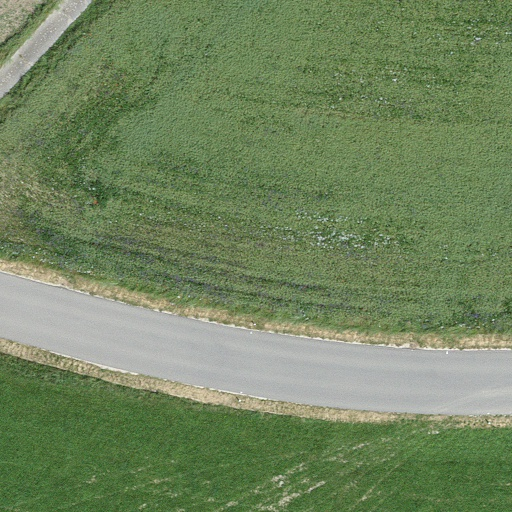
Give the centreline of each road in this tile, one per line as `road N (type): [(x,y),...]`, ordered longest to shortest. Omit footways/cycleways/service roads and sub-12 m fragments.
road 1 (tertiary): [(0,297),(275,367),(511,378)]
road 2 (track): [(0,90),(83,0)]
